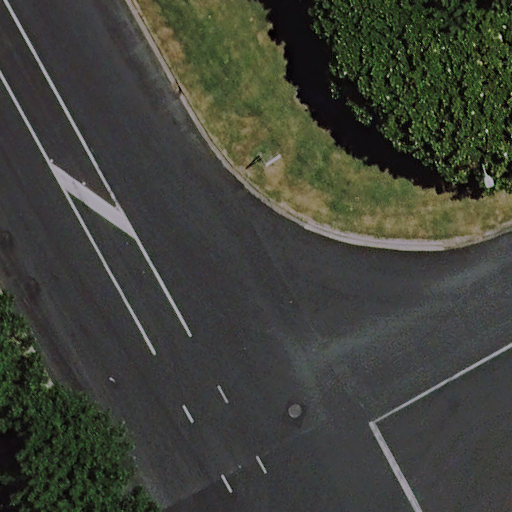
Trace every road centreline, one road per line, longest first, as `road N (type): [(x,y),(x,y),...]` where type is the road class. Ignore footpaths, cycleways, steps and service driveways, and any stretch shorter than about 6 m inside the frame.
road 1 (tertiary): [(0,46),(247,491)]
road 2 (unclassified): [(247,491),(511,344)]
